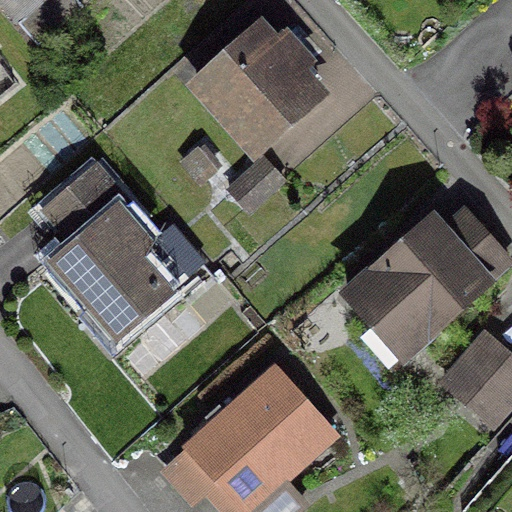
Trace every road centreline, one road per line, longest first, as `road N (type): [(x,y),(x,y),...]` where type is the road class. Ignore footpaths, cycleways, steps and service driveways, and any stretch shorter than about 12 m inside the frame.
road 1 (residential): [(315,0),(511,216)]
road 2 (residential): [(0,369),(114,511)]
